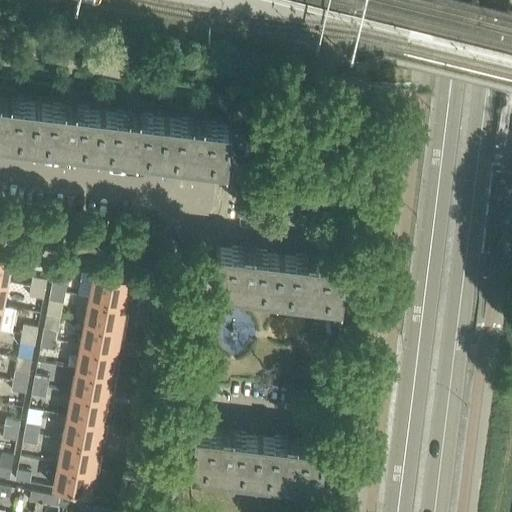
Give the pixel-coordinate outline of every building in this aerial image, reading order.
[(38,100),(0,95),(0,133),(33,138),(38,100)] [(102,107),(38,100),(33,138),(98,145),(102,107)] [(167,115),(102,107),(98,145),(162,153),(167,115)] [(231,122),(167,115),(162,153),(226,160),(225,164),(226,165),(231,122)] [(213,282),(277,290),(281,253),(255,250),(243,248),(216,245),(211,287),(212,287),(213,282)] [(0,277),(8,279),(12,255),(0,252),(0,277)] [(346,260),(345,260),(319,257),(307,256),(281,253),(277,290),(340,298),(340,302),(341,302),(346,260)] [(133,279),(130,278),(131,277),(92,270),(88,293),(122,300),(124,293),(131,294),(131,293),(130,293),(133,279)] [(32,274),(31,283),(45,286),(46,277),(32,274)] [(52,278),(51,286),(65,289),(66,281),(52,278)] [(29,293),(43,296),(45,286),(31,283),(29,293)] [(63,300),(65,289),(51,286),(49,297),(63,300)] [(121,309),(122,300),(88,293),(84,317),(125,325),(128,310),(121,309)] [(84,317),(79,341),(113,347),(115,340),(122,341),(125,325),(84,317)] [(23,321),(22,331),(36,333),(37,324),(23,321)] [(43,324),(42,334),(56,337),(58,327),(43,324)] [(22,331),(20,340),(34,343),(36,333),(22,331)] [(54,347),(56,337),(42,334),(40,344),(54,347)] [(112,356),(113,347),(79,341),(75,365),(116,372),(119,357),(112,356)] [(75,365),(70,389),(104,395),(106,387),(113,388),(116,372),(75,365)] [(15,368),(13,379),(27,381),(29,371),(15,368)] [(33,381),(47,384),(49,375),(34,373),(33,381)] [(25,390),(27,381),(13,379),(11,388),(25,390)] [(47,384),(33,381),(31,391),(45,394),(47,384)] [(103,403),(104,395),(70,389),(66,412),(107,420),(110,404),(103,403)] [(66,412),(61,436),(95,443),(97,434),(104,436),(107,420),(66,412)] [(4,426),(18,429),(20,418),(6,416),(4,426)] [(26,419),(24,429),(38,432),(40,422),(26,419)] [(2,435),(16,437),(18,429),(4,426),(2,435)] [(259,434),(222,430),(195,426),(190,469),(191,469),(191,465),(255,472),(259,434)] [(24,429),(22,439),(36,441),(38,432),(24,429)] [(325,442),(323,441),(259,434),(255,472),(319,480),(318,484),(320,484),(325,442)] [(94,450),(95,443),(61,436),(57,460),(98,468),(101,452),(94,450)] [(14,450),(0,447),(0,473),(9,476),(14,450)] [(57,460),(52,484),(90,491),(90,490),(87,489),(88,481),(95,483),(98,468),(57,460)] [(17,467),(15,477),(29,479),(31,470),(17,467)] [(11,484),(0,482),(0,492),(9,494),(11,484)] [(30,488),(28,498),(35,499),(32,511),(40,511),(43,501),(44,491),(30,488)] [(58,493),(44,491),(43,501),(57,503),(58,493)] [(92,499),(78,497),(76,507),(90,510),(92,499)] [(94,503),(92,511),(113,511),(115,507),(94,503)]
